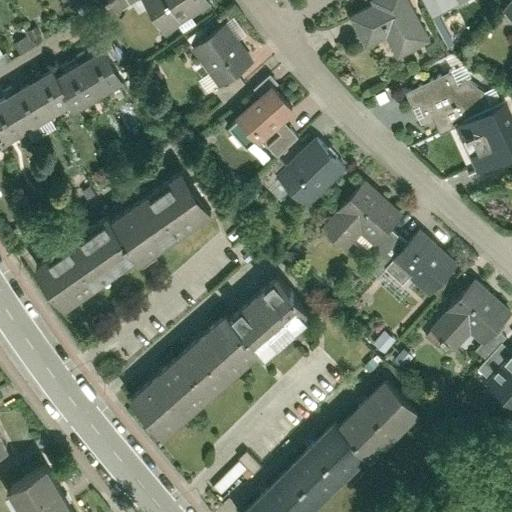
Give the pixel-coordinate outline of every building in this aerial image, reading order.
[(212,1),(211,0),(150,0),(144,4),(163,32),(212,1)] [(416,0),(367,0),(343,13),(362,48),(383,37),(393,57),(434,34),(416,0)] [(221,22),(192,43),(219,80),(248,59),(221,22)] [(45,66),(0,93),(0,142),(61,105),(65,113),(122,78),(100,44),(50,75),(45,66)] [(469,57),(406,86),(428,133),(455,120),(491,105),(469,57)] [(273,81),(235,112),(258,140),(296,108),(273,81)] [(491,105),(455,120),(476,167),(509,153),(511,160),(511,107),(508,97),(491,105)] [(344,165),(317,138),(279,177),(306,204),(344,165)] [(207,214),(178,172),(102,223),(96,215),(25,262),(54,304),(124,256),(130,266),(207,214)] [(342,211),(323,232),(341,249),(359,230),(372,243),(399,214),(362,179),(337,206),(342,211)] [(421,231),(392,267),(428,296),(457,259),(421,231)] [(229,316),(259,354),(307,315),(277,278),(229,316)] [(468,284),(428,332),(450,350),(467,330),(484,344),(507,316),(468,284)] [(180,354),(210,392),(259,354),(229,316),(180,354)] [(132,393),(162,431),(210,392),(180,354),(132,393)] [(511,354),(488,381),(511,402),(511,354)] [(411,406),(381,374),(331,421),(360,453),(411,406)] [(0,446),(10,441),(0,420),(0,446)] [(360,453),(331,421),(281,468),(310,499),(360,453)] [(32,511),(81,511),(50,457),(13,478),(32,511)] [(296,511),(310,499),(281,468),(233,511),(296,511)]
